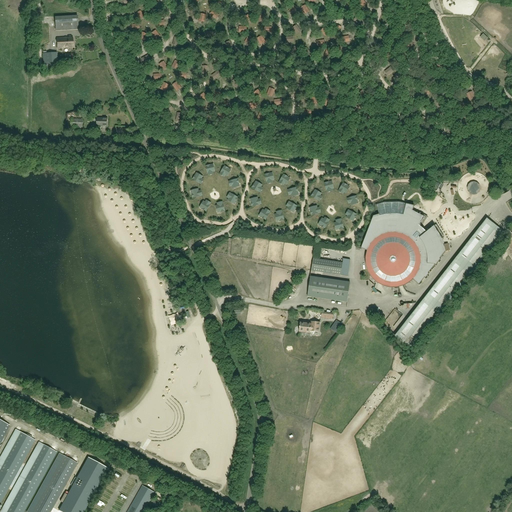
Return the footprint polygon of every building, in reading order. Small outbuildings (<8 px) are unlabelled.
[(56,31),(78,29),(77,16),(55,18),(56,31)] [(490,40),(483,34),(479,38),(486,45),(490,40)] [(73,47),(73,37),(57,38),(57,48),(73,47)] [(54,65),(54,53),(43,53),(44,66),(54,65)] [(107,126),(107,118),(97,118),(97,126),(107,126)] [(70,127),(83,127),(83,119),(71,119),(70,127)] [(213,172),(215,171),(213,166),(210,167),(210,165),(206,166),(208,175),(213,174),(213,172)] [(225,175),(227,176),(230,172),(227,170),(228,168),(225,166),(220,174),(224,177),(225,175)] [(202,179),(203,177),(198,174),(196,177),(195,176),(193,179),(201,184),(203,180),(202,179)] [(272,180),(274,180),(272,175),(270,176),(269,174),(265,175),(267,184),(272,182),(272,180)] [(285,183),(286,184),(289,180),(286,178),(287,177),(284,175),(279,183),(283,185),(285,183)] [(438,189),(441,183),(442,182),(434,178),(430,186),(437,190),(438,189)] [(232,186),(232,188),(238,187),(237,184),(239,183),(238,179),(229,182),(230,187),(232,186)] [(331,189),(333,188),(332,183),(329,184),(329,182),(325,183),(327,192),(332,191),(331,189)] [(261,187),(262,185),(257,183),(256,185),(254,184),(252,188),(260,192),(263,188),(261,187)] [(344,192),(346,193),(348,188),(346,187),(347,185),(343,183),(339,191),(343,194),(344,192)] [(291,195),(292,197),(297,195),(296,192),(298,192),(297,188),(288,190),(289,195),(291,195)] [(198,191),(198,189),(193,191),(194,193),(192,194),(193,198),(202,196),(200,191),(198,191)] [(320,196),(321,194),(317,191),(315,194),(314,193),(311,196),(319,201),(322,197),(320,196)] [(229,199),(228,200),(232,203),(234,200),(235,201),(238,198),(230,193),(227,198),(229,199)] [(351,203),(351,205),(356,204),(355,201),(357,200),(356,196),(347,199),(349,204),(351,203)] [(258,200),(257,198),(252,199),(253,202),(251,202),(252,206),(261,204),(260,199),(258,200)] [(205,202),(203,201),(201,206),(203,207),(202,209),(206,211),(211,203),(206,201),(205,202)] [(218,205),(216,206),(217,211),(220,210),(221,212),(225,211),(222,202),(217,203),(218,205)] [(288,207),(287,209),(292,212),(293,209),(295,210),(297,206),(289,202),(286,206),(288,207)] [(440,259),(445,252),(443,245),(442,245),(440,240),(442,239),(434,226),(426,232),(419,225),(424,218),(416,213),(412,211),(414,206),(406,204),(399,203),(384,203),(376,205),(379,215),(373,216),(361,248),(367,251),(367,252),(366,254),(366,255),(366,257),(366,258),(365,259),(365,261),(366,262),(366,264),(366,265),(366,267),(367,268),(367,270),(368,271),(368,272),(369,274),(370,275),(371,276),(371,277),(372,278),(373,280),(374,281),(376,282),(377,282),(378,283),(379,284),(380,285),(382,285),(383,286),(384,286),(386,287),(387,287),(389,287),(390,288),(391,288),(393,288),(394,288),(396,288),(397,288),(398,287),(400,287),(401,287),(402,286),(403,286),(405,285),(406,285),(407,284),(408,283),(410,282),(411,281),(412,280),(413,279),(419,285),(429,274),(428,273),(435,265),(436,266),(440,259)] [(317,208),(317,206),(311,208),(312,210),(310,211),(311,215),(320,213),(319,208),(317,208)] [(265,211),(263,210),(260,214),(263,216),(262,217),(265,220),(270,212),(266,209),(265,211)] [(354,218),(356,215),(348,210),(346,215),(348,216),(347,217),(351,220),(353,218),(354,218)] [(277,214),(275,215),(276,220),(279,219),(280,221),(284,220),(281,211),(276,212),(277,214)] [(324,219),(322,218),(319,223),(322,225),(321,226),(325,228),(329,220),(325,218),(324,219)] [(337,223),(335,223),(336,228),(339,227),(339,229),(343,228),(341,219),(336,221),(337,223)] [(413,351),(505,232),(489,220),(397,339),(413,351)] [(343,263),(313,259),(311,271),(341,275),(343,263)] [(343,259),(343,261),(343,263),(341,275),(348,276),(350,260),(343,259)] [(311,277),(308,296),(347,302),(350,282),(311,277)] [(311,331),(319,332),(320,322),(311,321),(311,324),(300,323),(299,332),(310,333),(311,331)] [(332,328),(338,332),(343,324),(337,321),(332,328)] [(0,441),(9,426),(0,420),(0,441)] [(0,502),(35,440),(19,431),(0,465),(0,502)] [(22,511),(56,452),(42,444),(4,511),(22,511)] [(49,511),(77,463),(62,455),(30,511),(49,511)] [(88,458),(59,511),(61,511),(83,511),(107,468),(88,458)] [(142,511),(154,492),(143,486),(127,511),(142,511)]
